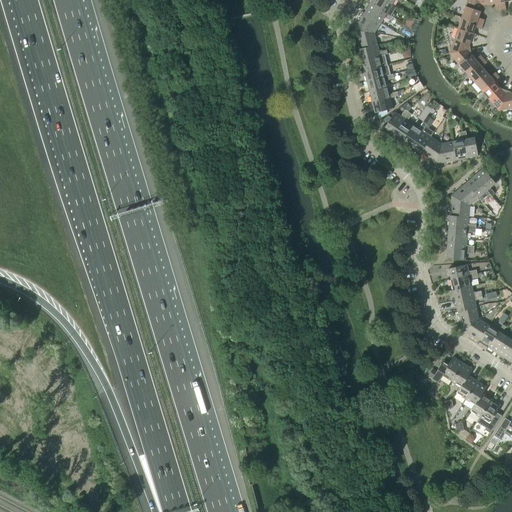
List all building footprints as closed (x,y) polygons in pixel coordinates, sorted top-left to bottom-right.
[(391,4),(383,0),(371,0),(370,4),(390,16),(396,7),(391,4)] [(483,8),(476,0),(467,0),(461,17),(479,24),(481,19),(478,18),(480,11),(483,8)] [(499,6),(497,0),(476,0),(483,8),(487,5),(494,3),(495,6),(499,6)] [(497,0),(499,6),(495,6),(495,10),(500,9),(501,12),(506,11),(504,1),(511,0),(510,0),(497,0)] [(390,16),(370,4),(364,13),(380,23),(383,17),(390,21),(392,18),(390,16)] [(373,33),(380,23),(364,13),(354,31),(373,33)] [(410,27),(415,19),(410,16),(400,30),(410,37),(415,30),(410,27)] [(479,24),(461,17),(458,28),(472,33),(472,32),(474,27),(480,29),(484,20),(481,19),(479,24)] [(475,33),(472,32),(472,33),(458,28),(449,53),(469,49),(468,44),(471,38),(473,39),(475,33)] [(377,45),(373,33),(354,31),(358,50),(377,45)] [(378,52),(377,45),(358,50),(361,61),(384,55),(387,54),(386,50),(378,52)] [(470,54),(469,49),(449,53),(466,74),(481,61),(477,57),(475,60),(470,54)] [(384,55),(361,61),(364,71),(382,66),(384,65),(387,65),(384,55)] [(474,82),(485,72),(481,67),(486,63),(480,55),(477,57),(481,61),(466,74),(474,82)] [(384,65),(382,66),(364,71),(366,81),(389,75),(387,65),(384,65)] [(495,79),(499,83),(501,81),(495,73),(490,77),(485,72),(474,82),(481,91),(495,79)] [(392,75),(389,75),(366,81),(369,92),(387,87),(386,80),(393,79),(392,75)] [(499,111),(505,91),(501,89),(497,85),(499,83),(495,79),(481,91),(499,111)] [(390,98),(398,96),(397,92),(389,94),(387,87),(369,92),(372,103),(390,98)] [(511,92),(510,93),(505,91),(499,111),(511,108),(511,92)] [(390,98),(372,103),(374,113),(377,113),(386,110),(393,108),(391,102),(390,98)] [(393,134),(408,112),(404,110),(400,116),(394,112),(384,128),(393,134)] [(402,140),(413,125),(407,121),(412,114),(408,112),(393,134),(402,140)] [(411,146),(426,124),(422,122),(418,128),(413,125),(402,140),(411,146)] [(420,152),(430,137),(425,133),(429,126),(426,124),(411,146),(420,152)] [(465,131),(461,132),(466,158),(477,156),(474,137),(467,139),(465,131)] [(466,158),(461,132),(457,132),(459,141),(452,142),(455,160),(466,158)] [(436,164),(440,144),(430,137),(420,152),(436,164)] [(455,160),(452,142),(440,144),(436,164),(455,160)] [(483,169),(474,176),(491,196),(495,194),(489,188),(495,183),(483,169)] [(491,196),(474,176),(466,183),(478,197),(483,193),(488,199),(491,197),(491,196)] [(478,197),(466,183),(451,196),(469,205),(478,197)] [(468,217),(469,205),(451,196),(449,216),(468,217)] [(467,224),(468,217),(449,216),(448,227),(475,229),(475,225),(467,224)] [(474,233),(475,229),(448,227),(447,238),(466,239),(467,232),(474,233)] [(466,246),(466,239),(447,238),(447,248),(473,250),(474,246),(466,246)] [(473,254),(473,250),(447,248),(446,260),(464,261),(465,254),(473,254)] [(451,280),(477,274),(476,270),(468,272),(466,264),(448,268),(451,280)] [(478,277),(477,274),(451,280),(453,290),(471,286),(470,279),(478,277)] [(455,301),(481,295),(480,291),(472,292),(471,286),(453,290),(455,301)] [(482,298),(481,295),(455,301),(457,312),(476,307),(474,300),(482,298)] [(461,331),(478,319),(476,307),(457,312),(461,331)] [(478,341),(488,326),(478,319),(461,331),(478,341)] [(487,347),(501,325),(498,322),(494,329),(488,326),(478,341),(487,347)] [(496,353),(506,337),(501,334),(505,327),(501,325),(487,347),(496,353)] [(506,359),(511,349),(511,340),(506,337),(496,353),(506,359)] [(451,381),(462,364),(453,357),(448,364),(443,361),(436,372),(432,369),(428,376),(432,378),(439,383),(443,376),(451,381)] [(467,376),(468,376),(472,370),(462,364),(451,381),(460,387),(467,376)] [(465,399),(477,382),(468,376),(467,376),(460,387),(456,393),(465,399)] [(486,388),(477,382),(465,399),(474,404),(474,405),(481,393),(482,394),(486,388)] [(479,417),(491,399),(482,394),(481,393),(474,405),(474,404),(470,411),(479,417)] [(500,405),(491,399),(479,417),(476,422),(484,428),(483,429),(490,433),(501,416),(496,413),(500,405)] [(511,438),(511,419),(510,422),(505,418),(494,436),(500,440),(505,434),(511,438)] [(490,442),(486,447),(491,450),(495,445),(490,442)]
